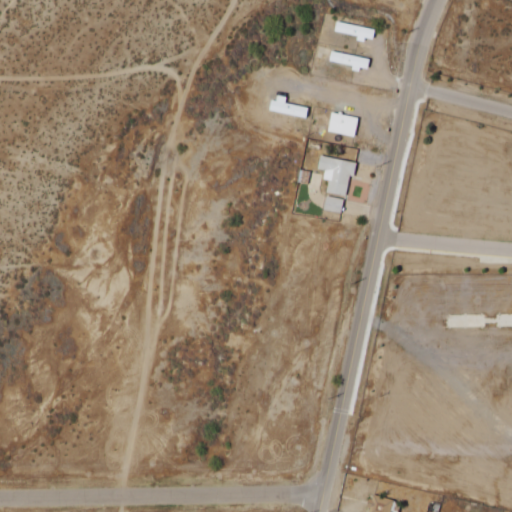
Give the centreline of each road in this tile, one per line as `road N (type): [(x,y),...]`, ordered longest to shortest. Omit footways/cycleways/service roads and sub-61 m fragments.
road 1 (tertiary): [(410,86),(313,511)]
road 2 (residential): [(0,499),(317,496)]
